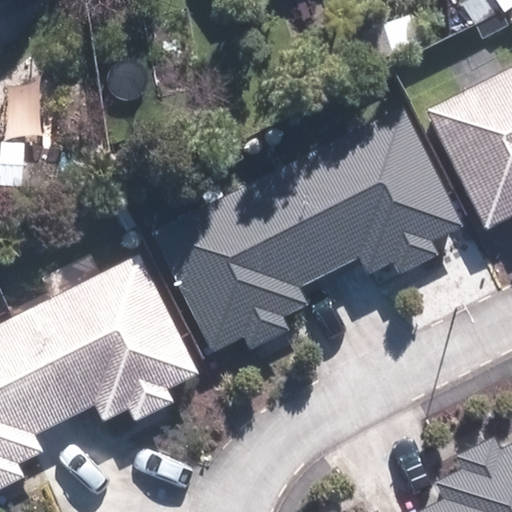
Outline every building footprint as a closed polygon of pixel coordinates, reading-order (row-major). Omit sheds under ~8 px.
[(431,8),(428,0),(349,0),(359,31),(431,8)] [(511,11),(511,0),(493,0),(504,17),(511,11)] [(423,46),(414,17),(382,27),(392,56),(423,46)] [(511,69),(429,111),(488,228),(511,216),(511,69)] [(464,227),(404,109),(152,235),(212,352),(241,338),(247,349),(288,329),(282,317),(309,304),(300,287),(358,258),(366,275),(391,263),(398,275),(439,255),(433,243),(464,227)] [(201,374),(142,256),(0,326),(0,488),(26,476),(20,464),(46,451),(38,434),(96,405),(104,422),(129,410),(135,422),(176,401),(170,390),(201,374)] [(511,511),(511,444),(501,450),(495,439),(454,459),(460,471),(435,484),(444,501),(421,511),(511,511)]
